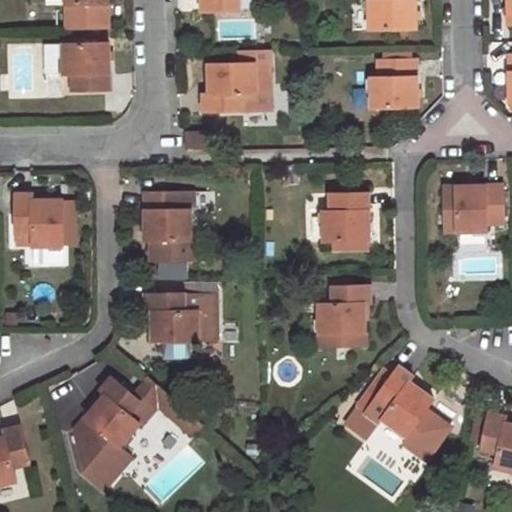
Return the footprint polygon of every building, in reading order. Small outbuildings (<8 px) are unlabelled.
[(63,0),(64,30),(108,29),(107,0),(63,0)] [(201,0),(201,12),(239,11),(238,0),(201,0)] [(369,0),(370,28),(416,27),(415,0),(369,0)] [(109,43),(46,44),(47,73),(63,72),(63,74),(70,74),(71,91),(109,90),(109,43)] [(242,93),(242,110),(271,109),(270,49),(239,50),(240,63),(256,62),(256,92),(242,93)] [(412,58),(383,59),(379,59),(379,76),(371,76),(372,107),(417,105),(416,58),(412,58)] [(203,93),(204,111),(242,110),(242,93),(256,92),(256,62),(240,63),(208,64),(209,93),(203,93)] [(185,132),(186,148),(207,147),(206,131),(185,132)] [(457,187),(457,231),(488,231),(488,224),(504,223),(503,186),(457,187)] [(457,231),(457,187),(444,187),(444,232),(457,231)] [(195,194),(145,193),(145,241),(150,241),(150,262),(195,262),(195,242),(192,242),(192,211),(194,211),(195,194)] [(322,239),(332,239),(369,238),(369,193),(329,194),(330,208),(322,208),(322,239)] [(63,247),(62,202),(62,200),(34,200),(33,194),(15,194),(15,231),(30,232),(30,246),(30,266),(62,267),(63,247)] [(75,201),(62,202),(63,247),(76,246),(75,201)] [(15,245),(30,246),(30,232),(15,231),(15,245)] [(369,238),(332,239),(333,249),(370,247),(369,238)] [(217,281),(184,281),(184,293),(217,293),(217,281)] [(370,284),(334,286),(334,303),(317,303),(319,347),(365,345),(363,303),(371,302),(370,284)] [(184,293),(146,293),(146,311),(152,311),(152,341),(217,341),(217,293),(184,293)] [(383,417),(406,436),(434,399),(411,382),(414,377),(400,366),(393,376),(377,396),(366,410),(379,421),(383,417)] [(393,376),(387,371),(371,392),(377,396),(393,376)] [(100,389),(104,392),(73,429),(78,449),(91,460),(83,469),(104,487),(117,472),(113,469),(120,445),(140,421),(141,422),(157,403),(179,422),(180,421),(189,411),(149,376),(134,394),(112,375),(100,389)] [(379,421),(366,410),(354,426),(367,436),(379,421)] [(189,411),(180,421),(188,428),(197,418),(189,411)] [(507,415),(490,412),(489,418),(484,443),(482,450),(498,453),(496,466),(511,469),(511,423),(506,422),(507,415)] [(484,443),(489,418),(478,416),(473,441),(484,443)] [(0,484),(16,480),(13,467),(29,463),(20,426),(2,429),(4,436),(0,437),(0,484)] [(117,472),(131,455),(120,445),(113,469),(117,472)] [(91,460),(78,449),(83,469),(91,460)] [(78,503),(80,511),(88,511),(86,502),(78,503)]
